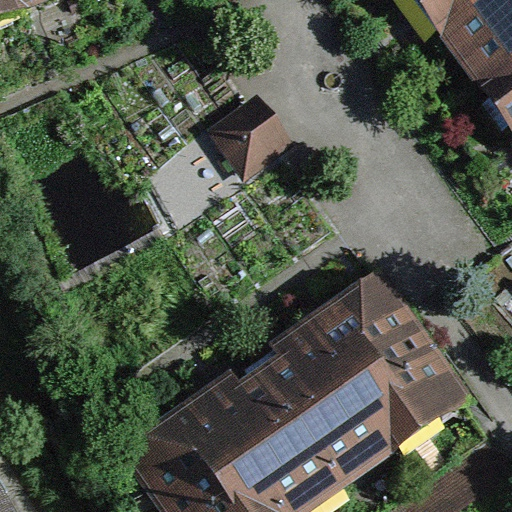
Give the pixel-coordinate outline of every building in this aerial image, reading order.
[(0,0),(0,20),(12,15),(5,0),(0,0)] [(46,0),(5,0),(12,15),(46,0)] [(420,0),(450,40),(505,0),(420,0)] [(511,0),(505,0),(450,40),(494,99),(511,85),(511,0)] [(511,85),(494,99),(511,123),(511,85)] [(463,410),(380,287),(318,329),(402,452),(463,410)] [(402,452),(318,329),(256,371),(340,494),(402,452)] [(313,511),(340,494),(256,371),(194,413),(261,511),(313,511)] [(261,511),(194,413),(132,455),(170,511),(261,511)] [(511,469),(495,446),(403,511),(471,511),(511,483),(511,469)] [(0,511),(18,511),(0,481),(0,480),(0,511)]
